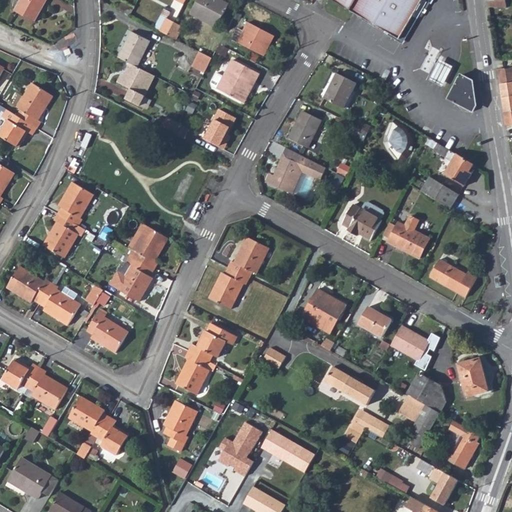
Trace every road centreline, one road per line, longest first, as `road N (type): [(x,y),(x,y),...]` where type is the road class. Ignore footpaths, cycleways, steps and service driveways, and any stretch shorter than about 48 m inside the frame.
road 1 (residential): [(0,316),(116,382),(135,383),(150,369),(231,189)]
road 2 (residential): [(511,350),(231,189)]
road 3 (secondary): [(473,0),(511,239)]
road 4 (residential): [(231,189),(317,40),(311,19),(278,0)]
road 5 (residential): [(87,66),(65,143),(0,255)]
